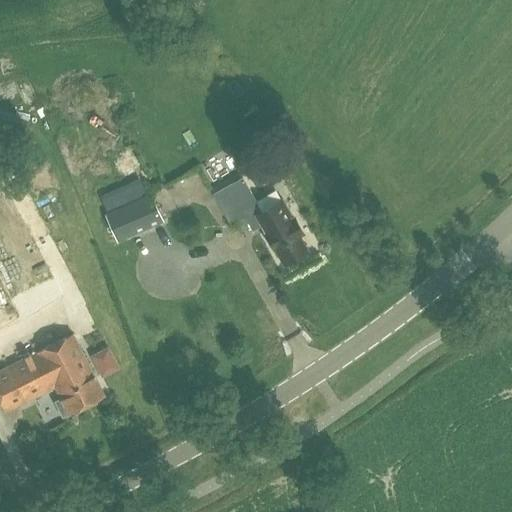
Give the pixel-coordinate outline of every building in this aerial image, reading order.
[(133,177),(150,171),(141,149),(124,155),(133,177)] [(276,248),(284,263),(307,250),(299,235),(303,233),(284,199),(262,211),(242,177),(222,189),(234,212),(245,206),(257,227),(262,224),(267,233),(266,233),(275,249),(276,248)] [(105,213),(118,242),(163,221),(150,192),(147,194),(139,178),(101,196),(108,211),(105,213)] [(251,231),(257,227),(245,206),(234,212),(222,189),(212,195),(230,225),(244,217),(251,231)] [(170,190),(157,198),(169,218),(182,210),(170,190)] [(343,217),(349,227),(360,220),(355,210),(343,217)] [(29,319),(72,295),(38,237),(20,247),(26,257),(15,263),(36,300),(23,308),(29,319)] [(0,289),(0,327),(16,319),(0,289)] [(102,333),(87,295),(71,301),(86,339),(102,333)] [(57,400),(65,416),(105,395),(73,333),(0,370),(0,399),(6,412),(56,386),(61,397),(57,400)]
